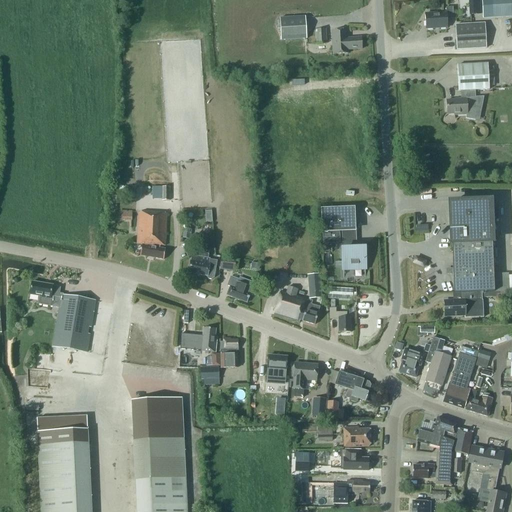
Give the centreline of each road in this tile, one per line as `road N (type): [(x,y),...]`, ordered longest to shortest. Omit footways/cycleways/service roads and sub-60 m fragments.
road 1 (tertiary): [(370,370),(180,292),(0,248)]
road 2 (unclassified): [(370,370),(395,307),(377,0)]
